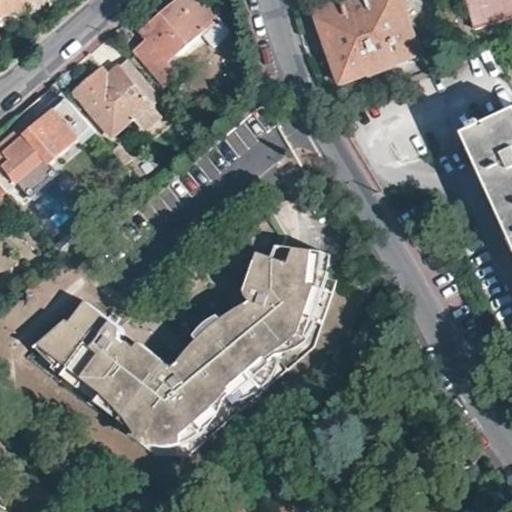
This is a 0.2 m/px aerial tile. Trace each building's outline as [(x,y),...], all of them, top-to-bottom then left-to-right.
[(0,0),(0,11),(23,8),(20,0),(0,0)] [(171,62),(201,35),(220,18),(205,0),(175,0),(140,31),(147,38),(134,49),(165,86),(179,73),(171,62)] [(338,4),(315,11),(342,83),(422,53),(406,11),(407,10),(403,0),(360,0),(339,8),(338,4)] [(511,0),(468,0),(479,30),(511,17),(511,0)] [(220,18),(201,35),(213,48),(233,31),(220,18)] [(165,112),(122,65),(111,74),(104,67),(75,91),(115,135),(137,115),(148,128),(165,112)] [(39,123),(34,117),(0,146),(0,160),(19,183),(46,159),(51,164),(80,139),(55,110),(39,123)] [(477,132),(468,136),(492,188),(511,231),(511,116),(486,128),(484,122),(474,127),(477,132)] [(68,319),(44,340),(73,362),(88,374),(85,378),(104,392),(129,411),(153,430),(152,444),(154,445),(161,446),(172,446),(196,425),(192,421),(210,406),(225,393),(229,397),(241,386),(245,382),(253,376),(277,356),(292,342),(288,338),(297,331),(303,316),(313,285),(310,284),(316,251),(280,246),(275,258),(261,253),(247,290),(247,295),(252,301),(249,304),(245,305),(230,314),(224,319),(218,323),(214,326),(209,331),(205,334),(202,337),(200,340),(189,351),(182,361),(181,362),(182,362),(174,367),(142,342),(137,347),(122,336),(123,334),(123,331),(122,328),(87,301),(71,322),(68,319)] [(325,252),(316,251),(310,284),(313,285),(323,289),(329,272),(319,268),(325,252)] [(323,289),(313,285),(303,316),(313,319),(323,289)] [(224,319),(221,315),(220,316),(211,321),(201,330),(197,336),(200,340),(202,337),(205,334),(209,331),(214,326),(218,323),(224,319)] [(303,316),(297,331),(288,338),(292,342),(277,356),(280,360),(300,343),(304,338),(310,331),(312,325),(314,320),(313,319),(303,316)] [(73,362),(44,340),(33,349),(54,365),(52,367),(63,375),(73,362)] [(73,362),(63,375),(78,387),(85,378),(88,374),(73,362)] [(253,376),(245,382),(241,386),(248,395),(249,394),(254,387),(256,382),(256,381),(253,376)] [(241,386),(229,397),(232,401),(241,400),(244,398),(248,395),(241,386)] [(129,411),(104,392),(97,401),(122,420),(129,411)] [(210,406),(192,421),(196,425),(172,446),(173,446),(183,444),(189,441),(197,437),(203,432),(212,423),(217,415),(210,406)] [(145,424),(129,411),(122,420),(139,433),(145,424)] [(145,424),(139,433),(136,437),(145,442),(152,444),(153,430),(145,424)]
